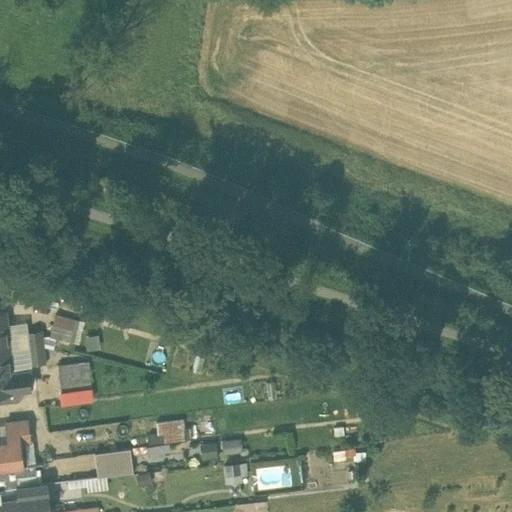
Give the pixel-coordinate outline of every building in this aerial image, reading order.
[(6,312),(0,312),(0,352),(10,352),(6,312)] [(50,337),(79,340),(81,318),(52,315),(50,337)] [(10,352),(0,352),(0,393),(15,392),(15,391),(32,389),(31,377),(13,379),(10,352)] [(89,363),(59,366),(62,402),(93,399),(89,363)] [(144,432),(145,452),(167,451),(166,438),(182,437),(181,416),(154,418),(154,431),(144,432)] [(219,437),(221,450),(240,448),(238,434),(219,437)] [(213,438),(197,440),(198,455),(214,454),(213,438)] [(0,467),(24,465),(22,441),(0,443),(0,467)] [(131,447),(95,452),(98,475),(134,471),(131,447)] [(246,462),(225,464),(227,476),(247,474),(246,462)] [(0,486),(19,485),(18,476),(32,474),(31,464),(24,465),(0,467),(0,486)] [(0,486),(0,511),(50,511),(47,481),(19,485),(0,486)]
